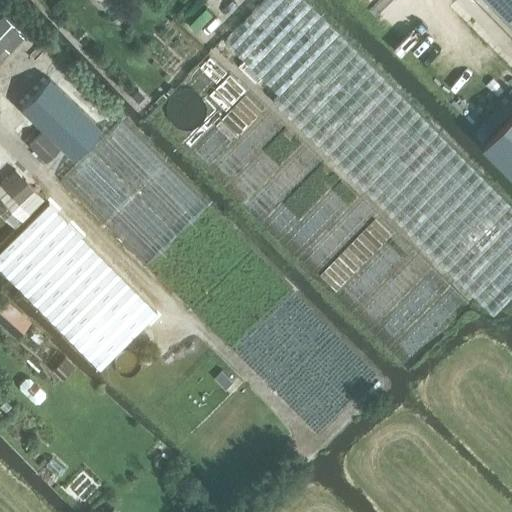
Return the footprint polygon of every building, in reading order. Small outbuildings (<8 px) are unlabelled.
[(276,98),(332,150),(494,312),(511,293),(511,204),(389,82),(341,31),(308,0),(262,0),(226,38),(281,92),(276,98)] [(511,0),(493,0),(511,19),(511,0)] [(1,16),(0,17),(0,47),(2,46),(8,51),(23,36),(2,15),(1,16)] [(20,107),(73,158),(101,129),(49,77),(20,107)] [(206,119),(206,118),(206,113),(204,109),(200,102),(197,99),(193,97),(185,95),(180,95),(176,96),(171,98),(168,100),(164,104),(162,108),(160,112),(160,117),(160,122),(161,126),(163,130),(166,134),(172,139),(177,140),(182,141),(186,141),(191,140),(196,137),(199,135),(202,132),(204,127),(206,119)] [(511,113),(485,141),(511,168),(511,113)] [(60,179),(146,263),(206,204),(121,119),(60,179)] [(59,147),(42,130),(29,143),(46,160),(59,147)] [(156,310),(45,200),(16,169),(0,184),(0,211),(15,228),(0,243),(0,267),(99,367),(156,310)]
